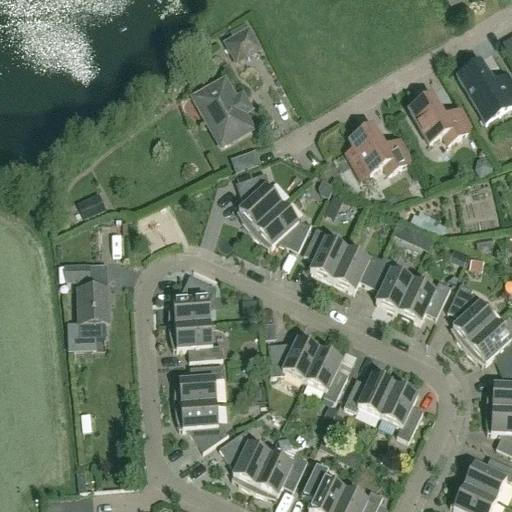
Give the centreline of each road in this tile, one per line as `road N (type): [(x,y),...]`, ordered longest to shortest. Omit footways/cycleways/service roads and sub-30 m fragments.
road 1 (residential): [(403,511),(445,425),(449,406),(440,385),(189,263),(166,267),(143,296),(155,463),(170,487)]
road 2 (residential): [(285,148),(511,14)]
